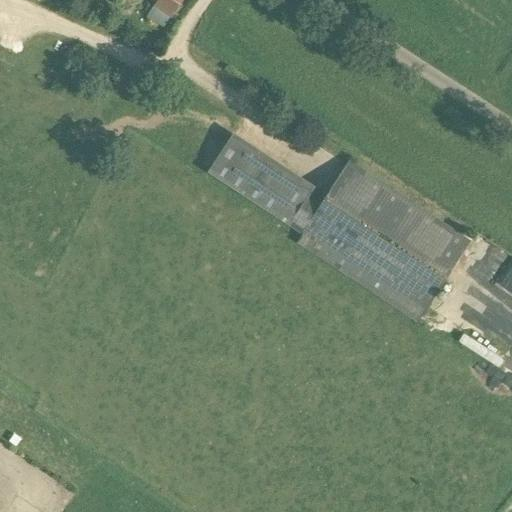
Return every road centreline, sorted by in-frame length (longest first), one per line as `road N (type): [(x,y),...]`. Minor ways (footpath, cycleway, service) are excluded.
road 1 (track): [(3,0),(139,66),(158,66),(203,0)]
road 2 (track): [(314,0),(511,130)]
road 3 (track): [(339,176),(169,54)]
